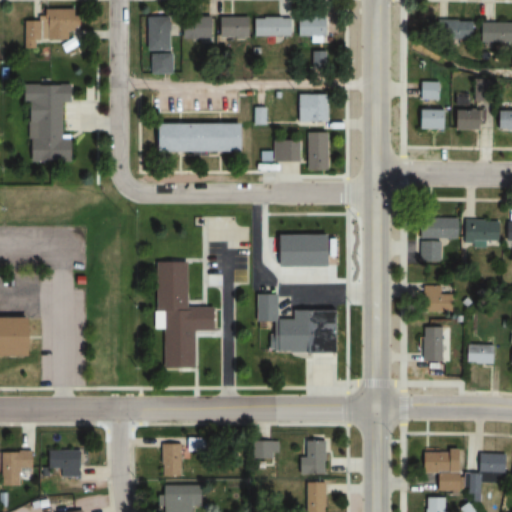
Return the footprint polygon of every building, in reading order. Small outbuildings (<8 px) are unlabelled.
[(62,40),(62,32),(68,32),(67,9),(32,10),(32,20),(19,20),(20,50),(32,49),(31,41),(62,40)] [(163,17),(141,17),(141,49),(163,49),(163,17)] [(176,39),(206,39),(206,17),(176,17),(176,39)] [(213,18),(213,39),(242,39),(242,18),(213,18)] [(249,18),(249,37),(285,37),(285,18),(249,18)] [(293,37),(323,37),(323,18),(293,18),(293,37)] [(432,40),(468,40),(468,20),(432,20),(432,40)] [(511,22),(474,22),(474,42),(511,42),(511,22)] [(167,74),(167,54),(145,54),(145,74),(167,74)] [(436,100),(436,82),(415,82),(415,100),(436,100)] [(24,162),(66,162),(66,136),(57,136),(57,103),(68,103),(68,84),(18,84),(18,103),(24,103),(24,162)] [(293,122),(322,122),(322,94),(293,94),(293,122)] [(250,125),(263,125),(263,108),(250,108),(250,125)] [(413,129),(440,129),(440,109),(413,109),(413,129)] [(448,130),(475,130),(475,109),(448,109),(448,130)] [(490,130),(511,130),(511,109),(490,110),(490,130)] [(236,151),(236,123),(148,123),(148,151),(236,151)] [(324,134),(304,134),(304,170),(324,170),(324,134)] [(298,141),(269,141),(269,162),(298,162),(298,141)] [(452,239),(452,218),(416,218),(416,239),(452,239)] [(496,241),(496,220),(460,220),(460,241),(496,241)] [(511,250),(511,221),(502,222),(503,242),(510,242),(511,251),(511,250)] [(416,263),(438,263),(438,242),(416,242),(416,263)] [(151,331),(159,331),(159,369),(191,370),(191,332),(210,332),(210,308),(183,308),(183,262),(151,262),(151,331)] [(436,286),(418,286),(418,312),(447,312),(447,295),(436,295),(436,286)] [(273,295),(260,295),(260,318),(273,318),(273,295)] [(0,356),(29,356),(30,320),(0,320),(0,356)] [(439,327),(417,327),(417,362),(439,362),(439,327)] [(295,337),(295,328),(265,328),(265,352),(333,352),(333,337),(295,337)] [(490,345),(460,345),(460,364),(489,365),(490,345)] [(511,347),(506,347),(503,366),(511,367),(511,347)] [(301,458),(293,458),(293,474),(320,474),(320,440),(301,440),(301,458)] [(274,460),(274,441),(250,441),(250,460),(274,460)] [(178,476),(178,445),(157,445),(157,476),(178,476)] [(60,476),(82,476),(82,451),(48,451),(48,468),(60,468),(60,476)] [(34,452),(4,452),(4,469),(34,469),(34,452)] [(431,473),(431,490),(455,489),(455,473),(445,473),(445,453),(417,453),(417,473),(431,473)] [(502,455),(471,454),(470,494),(476,494),(476,483),(501,484),(502,455)] [(300,511),(321,511),(322,481),(301,481),(300,511)] [(159,486),(159,510),(196,510),(196,486),(159,486)] [(423,511),(443,511),(444,498),(423,498),(423,511)]
